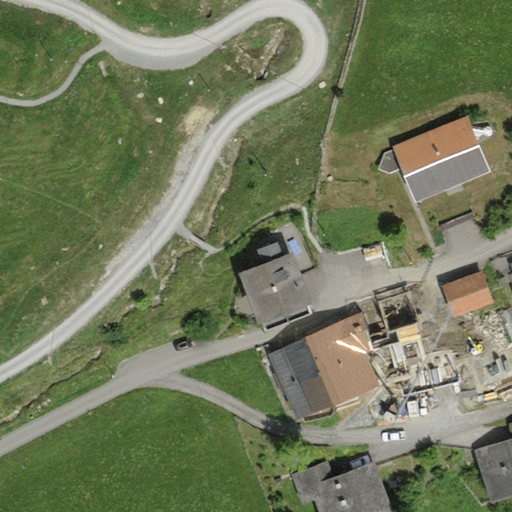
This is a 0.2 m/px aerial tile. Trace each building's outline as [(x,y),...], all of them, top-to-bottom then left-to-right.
[(462,118),(387,151),(410,203),(485,170),(462,118)] [(250,263),(226,272),(245,324),(301,304),(289,271),(305,265),(292,230),(244,247),(250,263)] [(476,278),(438,293),(447,317),(486,302),(476,278)] [(355,313),(372,357),(427,336),(410,292),(355,313)] [(263,355),(286,414),(376,379),(354,320),(263,355)] [(511,424),(505,426),(508,435),(467,449),(486,505),(511,496),(511,424)] [(323,465),(291,480),(304,507),(313,503),(317,511),(377,511),(388,507),(367,463),(330,480),(323,465)]
